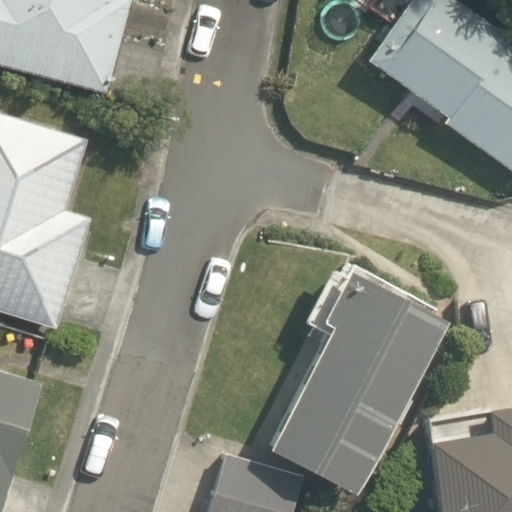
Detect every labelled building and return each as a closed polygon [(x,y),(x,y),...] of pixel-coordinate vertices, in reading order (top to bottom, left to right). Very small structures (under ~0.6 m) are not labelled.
[(0,0),(0,70),(105,98),(133,1),(127,0),(0,0)] [(445,121),(443,127),(511,176),(511,53),(504,48),(508,41),(445,0),(412,0),(366,65),(445,121)] [(0,314),(55,332),(90,221),(64,214),(88,142),(0,117),(0,314)] [(321,331),(331,336),(269,456),(356,501),(445,330),(432,322),(438,312),(351,270),(321,331)] [(0,511),(1,511),(41,387),(0,374),(0,511)] [(436,511),(511,511),(511,412),(487,417),(491,440),(429,451),(436,511)] [(294,511),(304,482),(224,458),(208,511),(294,511)]
